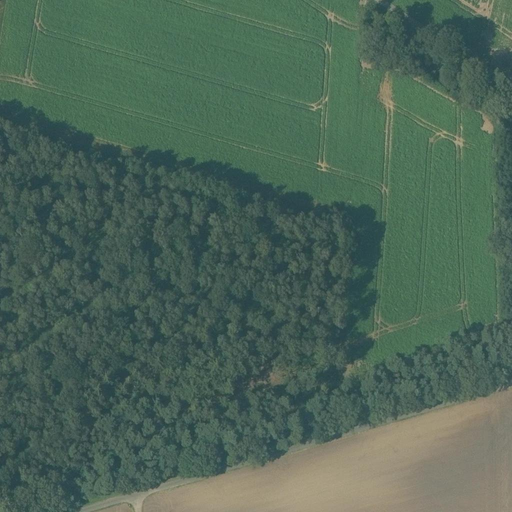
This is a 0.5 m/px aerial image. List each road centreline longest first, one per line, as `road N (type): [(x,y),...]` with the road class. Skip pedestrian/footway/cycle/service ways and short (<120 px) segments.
road 1 (unclassified): [(84,511),(511,383)]
road 2 (unclassified): [(378,0),(511,87)]
